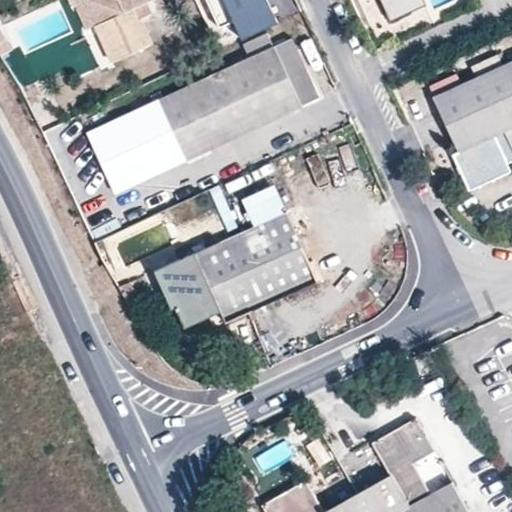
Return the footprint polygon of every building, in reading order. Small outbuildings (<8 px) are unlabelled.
[(93,0),(90,1),(117,64),(152,49),(136,10),(159,0),(93,0)] [(268,0),(207,0),(221,31),(272,8),(268,0)] [(381,0),(392,23),(427,7),(423,0),(381,0)] [(91,131),(87,131),(115,194),(327,98),(299,37),(91,131)] [(511,60),(434,96),(460,151),(452,155),(468,189),(510,170),(506,162),(511,159),(511,60)] [(222,154),(191,161),(195,178),(226,171),(222,154)] [(248,207),(257,226),(286,211),(278,194),(248,207)] [(257,226),(156,273),(174,310),(178,307),(187,328),(224,313),(228,322),(319,279),(286,212),(257,226)] [(305,482),(263,505),(266,511),(467,511),(451,482),(429,495),(416,470),(438,458),(416,419),(374,443),(391,473),(323,511),(305,482)]
